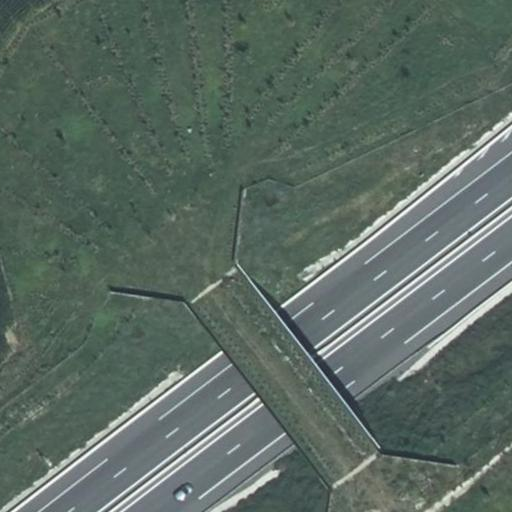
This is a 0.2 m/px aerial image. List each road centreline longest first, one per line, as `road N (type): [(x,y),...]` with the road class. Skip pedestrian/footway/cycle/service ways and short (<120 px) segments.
road 1 (motorway): [(511,166),(60,511)]
road 2 (track): [(0,191),(191,62),(468,31),(511,5)]
road 3 (track): [(110,116),(373,511)]
road 4 (motorway): [(147,511),(511,229)]
road 5 (track): [(0,381),(33,355),(0,284)]
